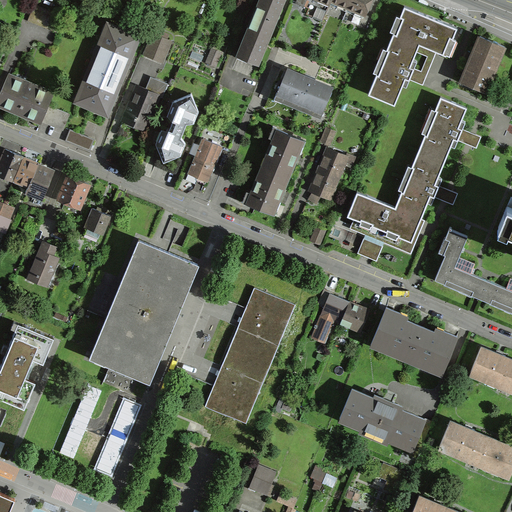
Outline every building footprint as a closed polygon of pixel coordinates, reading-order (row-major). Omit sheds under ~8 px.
[(288,0),(262,0),(240,58),(262,67),(288,0)] [(334,4),(335,0),(297,0),(296,4),(308,9),(311,0),(314,0),(332,8),(334,4)] [(350,11),(354,0),(335,0),(334,4),(350,11)] [(375,0),(354,0),(350,11),(368,18),(375,0)] [(460,31),(406,8),(394,37),(420,47),(417,54),(431,60),(434,52),(448,58),(460,31)] [(107,23),(91,64),(126,78),(143,37),(107,23)] [(172,43),(153,35),(145,56),(164,63),(172,43)] [(420,47),(394,37),(370,95),(396,106),(406,80),(410,81),(415,70),(411,69),(417,54),(420,47)] [(508,50),(482,39),(463,84),(489,95),(508,50)] [(221,54),(213,50),(207,64),(216,68),(221,54)] [(126,78),(91,64),(75,104),(110,118),(126,78)] [(335,91),(287,72),(275,100),(323,119),(335,91)] [(55,92),(8,73),(0,93),(0,108),(41,125),(49,106),(55,92)] [(148,91),(136,87),(134,91),(138,93),(134,103),(129,101),(120,124),(146,134),(160,100),(163,101),(169,87),(153,80),(148,91)] [(419,151),(448,163),(457,141),(477,150),(482,139),(462,130),(470,111),(441,99),(419,151)] [(49,106),(41,125),(49,129),(57,109),(49,106)] [(70,114),(57,109),(49,129),(61,133),(70,114)] [(336,131),(328,128),(323,142),(331,145),(336,131)] [(306,143),(278,131),(264,166),(292,178),(306,143)] [(204,141),(196,160),(216,168),(223,149),(204,141)] [(327,148),(319,169),(342,178),(351,157),(327,148)] [(23,157),(6,150),(0,164),(0,175),(14,181),(23,157)] [(396,209),(421,219),(431,196),(454,206),(459,195),(439,186),(448,163),(419,151),(396,209)] [(41,164),(23,157),(14,181),(31,188),(41,164)] [(208,187),(216,168),(196,160),(188,179),(208,187)] [(57,171),(41,164),(31,188),(28,195),(45,201),(57,171)] [(292,178),(264,166),(248,204),(276,215),(292,178)] [(342,178),(319,169),(309,193),(333,202),(342,178)] [(92,187),(68,177),(58,201),(82,211),(92,187)] [(124,194),(118,191),(114,202),(120,205),(124,194)] [(396,209),(357,193),(347,217),(354,219),(350,228),(411,253),(424,220),(421,219),(396,209)] [(17,208),(3,203),(0,211),(0,233),(6,236),(17,208)] [(511,210),(507,208),(497,233),(507,237),(508,234),(511,235),(511,210)] [(113,218),(95,210),(86,228),(89,229),(86,235),(100,240),(102,235),(104,237),(113,218)] [(326,231),(318,228),(313,242),(321,245),(326,231)] [(469,239),(451,231),(447,241),(451,242),(445,256),(447,257),(437,283),(474,298),(482,279),(472,275),(476,266),(461,259),(469,239)] [(59,248),(45,242),(28,279),(48,287),(60,259),(55,257),(59,248)] [(142,242),(92,360),(155,387),(204,266),(142,242)] [(505,289),(482,279),(474,298),(511,314),(511,280),(510,279),(505,289)] [(255,289),(205,407),(247,424),(298,307),(255,289)] [(350,302),(331,294),(312,339),(326,345),(335,323),(341,325),(350,302)] [(370,310),(350,302),(341,325),(361,333),(370,310)] [(66,329),(13,307),(0,337),(0,397),(33,411),(46,380),(31,374),(39,354),(54,360),(66,329)] [(409,318),(387,309),(370,349),(441,378),(458,339),(435,329),(433,333),(407,322),(409,318)] [(511,371),(511,361),(482,350),(470,378),(504,392),(511,371)] [(426,421),(353,389),(339,421),(412,453),(426,421)] [(295,401),(282,396),(276,409),(281,412),(283,409),(290,412),(295,401)] [(485,436),(451,422),(439,451),(473,465),(485,436)] [(511,467),(511,446),(485,436),(473,465),(507,479),(511,467)] [(402,471),(384,464),(379,476),(388,480),(384,489),(393,493),(402,471)] [(323,469),(316,466),(311,478),(318,481),(315,487),(321,489),(323,484),(334,488),(337,478),(322,472),(323,469)] [(275,475),(258,468),(250,488),(267,495),(275,475)] [(0,511),(11,511),(18,496),(0,488),(0,511)] [(297,501),(281,494),(277,502),(289,507),(287,511),(296,511),(297,509),(294,508),(297,501)] [(454,511),(456,510),(422,496),(414,511),(454,511)]
